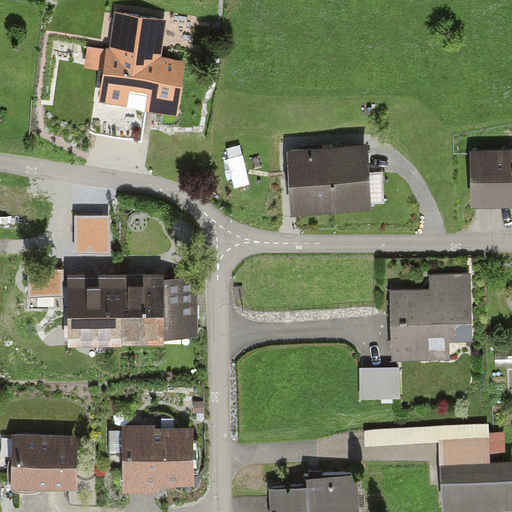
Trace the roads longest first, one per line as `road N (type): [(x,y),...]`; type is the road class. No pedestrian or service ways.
road 1 (residential): [(511,243),(282,245),(229,234)]
road 2 (residential): [(229,234),(221,511)]
road 3 (residential): [(229,234),(195,204),(150,183),(0,163)]
